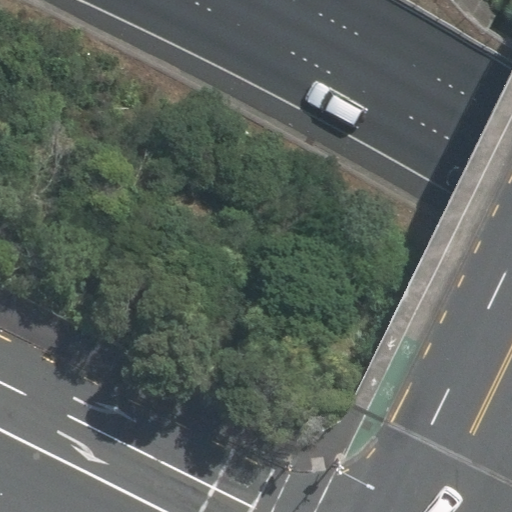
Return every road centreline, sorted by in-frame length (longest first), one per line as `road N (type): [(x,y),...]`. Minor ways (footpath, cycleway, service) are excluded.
road 1 (motorway): [(511,121),(291,0)]
road 2 (primary): [(0,429),(164,511)]
road 3 (secondary): [(457,511),(511,405)]
